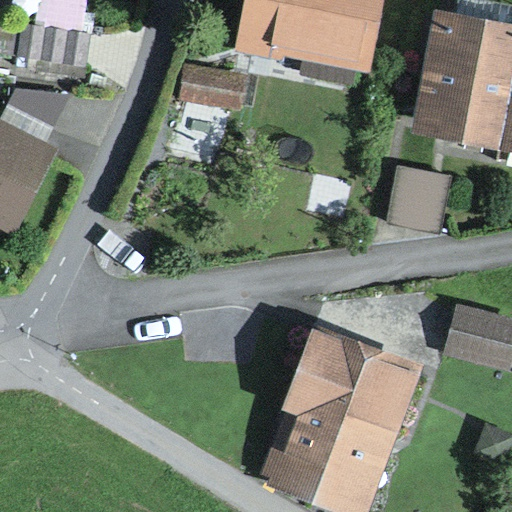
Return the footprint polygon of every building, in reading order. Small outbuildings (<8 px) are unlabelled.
[(28,0),(22,64),(87,71),(94,0),(28,0)] [(272,51),(275,40),(357,56),(367,0),(254,0),(245,46),(272,51)] [(511,35),(445,23),(427,121),(501,135),(511,78),(511,35)] [(191,68),(186,94),(233,103),(238,78),(191,68)] [(511,137),(511,78),(501,135),(511,137)] [(0,212),(8,217),(41,154),(7,136),(11,130),(0,124),(0,212)] [(398,166),(387,222),(438,232),(449,176),(398,166)] [(511,322),(462,311),(452,348),(505,362),(511,337),(511,322)] [(349,503),(378,425),(392,430),(415,372),(322,336),(305,382),(317,387),(300,432),(281,426),(268,462),(286,468),(283,477),(349,503)]
